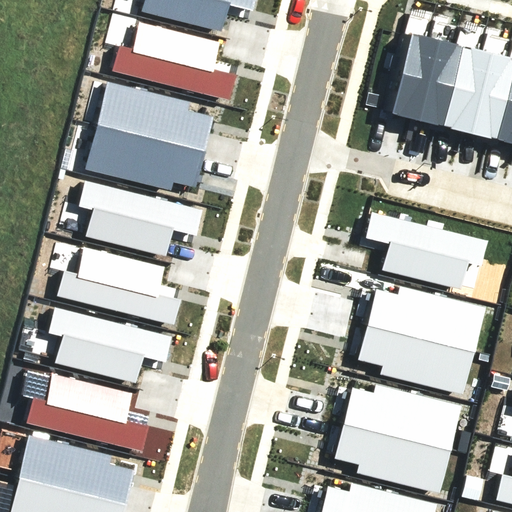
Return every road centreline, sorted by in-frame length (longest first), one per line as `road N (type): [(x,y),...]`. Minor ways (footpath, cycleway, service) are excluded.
road 1 (residential): [(207,511),(296,146)]
road 2 (residential): [(296,146),(511,206)]
road 3 (residential): [(296,146),(332,0)]
